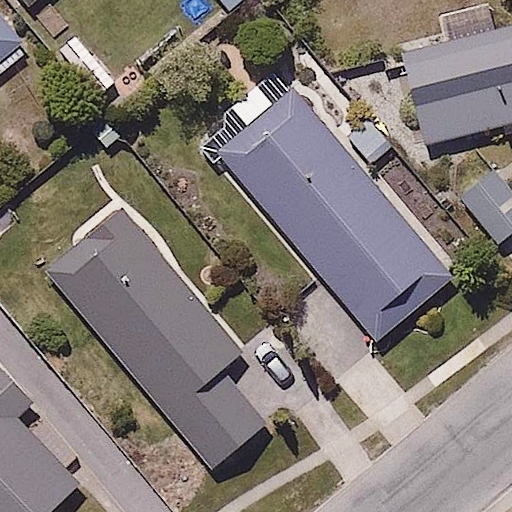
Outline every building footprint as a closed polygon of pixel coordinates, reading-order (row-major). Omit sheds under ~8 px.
[(1,0),(0,0),(0,75),(38,40),(1,0)] [(23,0),(33,11),(45,0),(23,0)] [(511,137),(511,32),(497,35),(492,5),(447,13),(452,43),(406,50),(423,153),(511,137)] [(346,141),(285,70),(200,143),(381,356),(467,283),(375,176),(406,150),(376,115),(346,141)] [(511,244),(511,180),(501,167),(461,200),(504,251),(511,244)] [(130,209),(47,278),(215,484),(299,415),(130,209)] [(37,419),(0,376),(0,511),(78,511),(89,504),(24,430),(37,419)]
